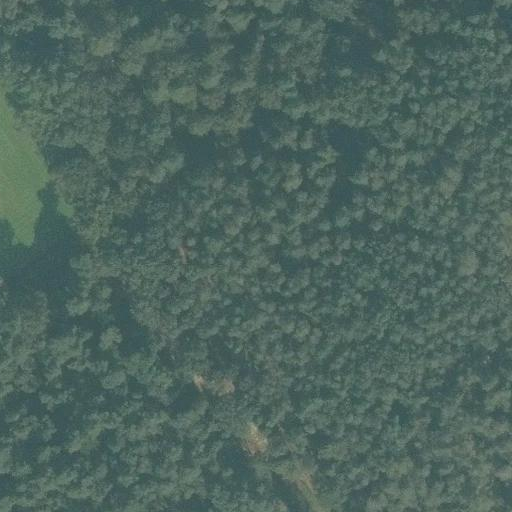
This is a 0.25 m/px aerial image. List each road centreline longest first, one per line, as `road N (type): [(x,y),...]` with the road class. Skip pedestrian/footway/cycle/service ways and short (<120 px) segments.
road 1 (track): [(410,0),(0,299)]
road 2 (track): [(319,511),(87,237)]
